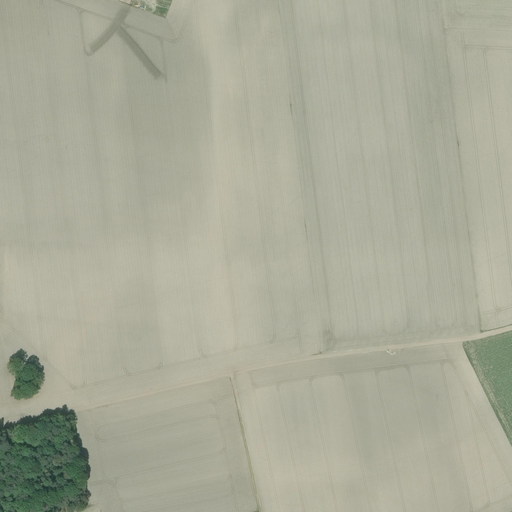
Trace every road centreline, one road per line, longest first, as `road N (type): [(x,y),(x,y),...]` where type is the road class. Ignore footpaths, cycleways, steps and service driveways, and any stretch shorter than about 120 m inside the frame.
road 1 (track): [(0,428),(250,368),(511,328)]
road 2 (track): [(231,372),(259,511)]
